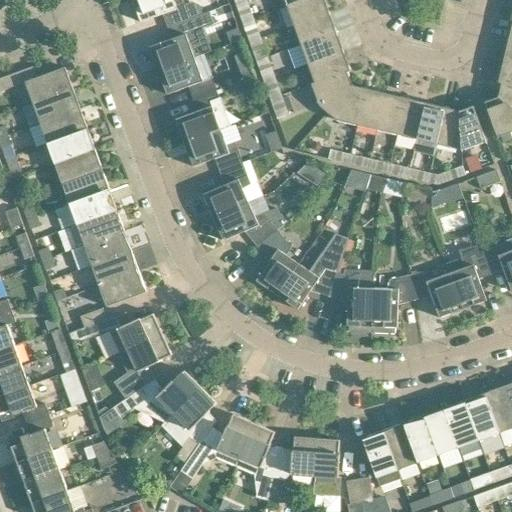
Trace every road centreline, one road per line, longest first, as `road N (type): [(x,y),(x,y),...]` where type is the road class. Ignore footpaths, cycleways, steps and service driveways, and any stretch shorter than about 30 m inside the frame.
road 1 (residential): [(511,334),(420,366),(347,368),(269,350),(208,299),(175,251),(89,8)]
road 2 (residential): [(478,0),(467,45),(446,61),(383,46),(359,0)]
